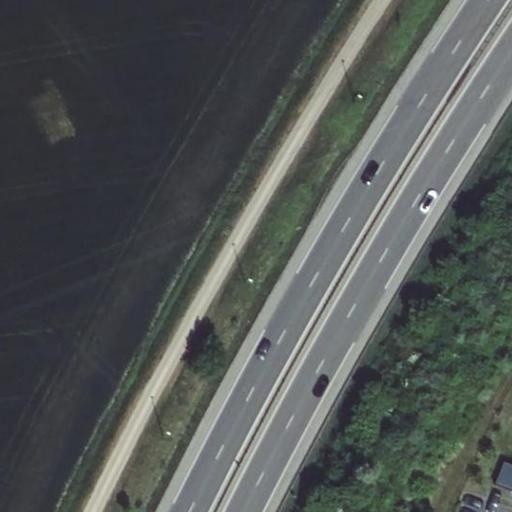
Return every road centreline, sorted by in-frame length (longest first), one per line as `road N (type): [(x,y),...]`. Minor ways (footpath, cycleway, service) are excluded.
road 1 (trunk): [(491,0),(341,237),(193,511)]
road 2 (residential): [(82,511),(243,212),(379,0)]
road 3 (trunk): [(245,511),(395,235),(511,51)]
